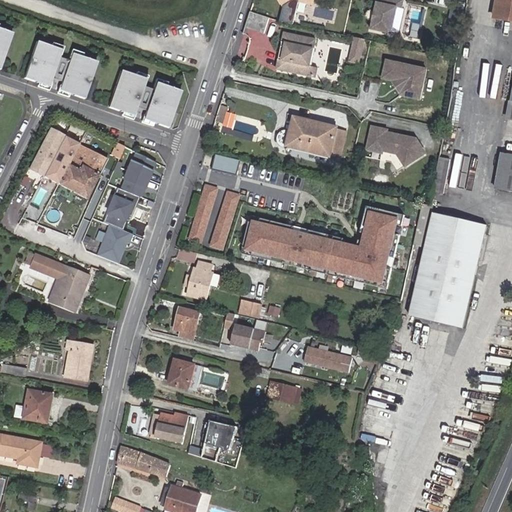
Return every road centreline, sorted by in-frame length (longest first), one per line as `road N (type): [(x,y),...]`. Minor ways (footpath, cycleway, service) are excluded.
road 1 (residential): [(189,145),(121,361),(90,511)]
road 2 (unknown): [(511,225),(470,383),(424,511)]
road 3 (unknown): [(485,0),(486,157),(496,206),(511,222)]
road 4 (unknown): [(215,64),(371,104)]
road 5 (residential): [(236,0),(189,145)]
road 6 (unknown): [(207,87),(341,123)]
road 7 (residential): [(189,145),(63,103)]
